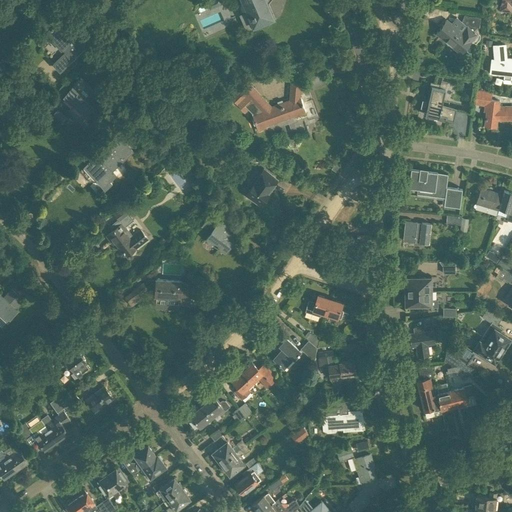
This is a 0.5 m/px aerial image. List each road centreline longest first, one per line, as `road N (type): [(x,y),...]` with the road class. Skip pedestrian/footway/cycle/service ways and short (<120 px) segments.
road 1 (residential): [(0,217),(154,406)]
road 2 (residential): [(374,296),(398,427),(422,503)]
road 3 (residential): [(154,406),(240,337),(295,267)]
road 4 (residential): [(4,511),(154,406)]
road 5 (residential): [(385,145),(337,0)]
road 6 (residential): [(295,267),(353,178),(383,172)]
road 7 (residential): [(422,503),(511,400)]
road 8 (residential): [(231,511),(154,406)]
road 9 (residential): [(511,165),(385,145)]
road 10 (residential): [(383,172),(374,296)]
